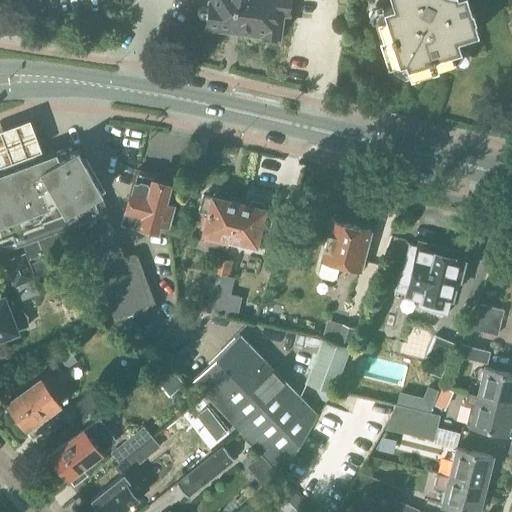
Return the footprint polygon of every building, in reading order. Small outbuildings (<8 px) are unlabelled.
[(207,0),(204,26),(261,33),(260,40),(279,43),(283,11),(289,12),(290,0),(207,0)] [(390,0),(392,5),(382,8),(383,12),(380,19),(376,20),(381,37),(378,38),(386,66),(404,61),(409,78),(437,69),(436,66),(453,60),(452,56),(455,50),(459,49),(456,38),(477,32),(467,0),(390,0)] [(28,116),(0,126),(0,161),(40,147),(28,116)] [(5,167),(6,171),(0,173),(0,237),(12,234),(17,248),(39,240),(45,256),(75,245),(105,328),(112,326),(139,338),(131,314),(155,306),(136,255),(124,260),(100,193),(102,193),(76,148),(73,149),(72,148),(39,160),(37,155),(5,167)] [(124,220),(157,230),(159,221),(168,224),(173,205),(164,203),(169,185),(152,180),(153,175),(138,170),(124,220)] [(199,242),(226,249),(227,244),(237,202),(228,200),(229,196),(226,192),(218,190),(213,192),(212,196),(210,196),(210,197),(202,195),(198,211),(206,213),(199,242)] [(263,209),(237,202),(227,244),(237,246),(238,242),(254,246),(259,227),(268,229),(272,213),(263,211),(263,209)] [(319,260),(321,261),(318,273),(321,277),(331,280),(336,277),(339,265),(358,270),(368,230),(329,220),(319,260)] [(29,262),(44,256),(39,242),(24,247),(29,262)] [(398,274),(393,291),(420,298),(418,306),(429,309),(447,314),(457,278),(459,278),(465,253),(464,253),(463,253),(462,253),(418,242),(417,245),(408,243),(401,274),(398,274)] [(25,255),(5,263),(14,287),(36,279),(35,277),(48,273),(43,261),(29,267),(25,255)] [(220,274),(224,257),(215,255),(212,272),(208,271),(199,311),(210,313),(215,294),(220,274)] [(224,257),(220,274),(229,276),(233,259),(224,257)] [(216,291),(216,292),(211,311),(237,317),(241,297),(216,291)] [(7,304),(5,297),(0,298),(0,337),(18,331),(17,330),(29,326),(29,317),(23,310),(21,310),(17,300),(7,304)] [(502,309),(478,303),(472,329),(496,334),(502,309)] [(336,343),(347,347),(353,327),(343,324),(336,343)] [(239,334),(190,381),(260,454),(280,474),(317,415),(239,334)] [(428,372),(442,378),(455,343),(435,335),(426,356),(434,359),(428,372)] [(317,349),(306,383),(332,392),(332,393),(333,391),(348,347),(347,347),(336,343),(321,338),(321,340),(317,349)] [(485,364),(488,351),(459,344),(456,357),(485,364)] [(77,360),(69,349),(58,356),(66,368),(77,360)] [(166,362),(152,374),(169,395),(183,383),(166,362)] [(465,392),(465,393),(511,405),(511,403),(511,402),(511,373),(482,366),(475,395),(465,392)] [(59,404),(52,393),(59,388),(49,375),(42,380),(41,378),(8,403),(27,428),(29,428),(33,434),(45,426),(40,418),(59,404)] [(413,395),(411,405),(430,410),(438,390),(427,386),(423,397),(413,395)] [(93,391),(71,406),(81,419),(102,403),(93,391)] [(511,405),(465,393),(462,403),(471,408),(468,423),(464,422),(464,423),(504,434),(505,428),(510,419),(507,417),(509,412),(511,405)] [(440,415),(394,404),(389,415),(429,426),(437,428),(440,415)] [(389,415),(383,429),(434,440),(437,428),(429,426),(389,415)] [(91,423),(84,428),(50,454),(67,477),(69,475),(72,479),(78,479),(83,475),(85,468),(83,465),(116,440),(99,417),(91,423)] [(117,465),(152,437),(160,430),(153,420),(144,427),(143,426),(113,450),(121,460),(116,464),(117,465)] [(117,465),(123,472),(92,497),(99,506),(95,509),(97,511),(116,511),(147,488),(131,469),(159,446),(152,437),(117,465)] [(233,457),(223,444),(176,481),(187,494),(233,457)] [(453,447),(446,476),(484,485),(484,483),(487,484),(490,470),(488,470),(491,456),(453,447)] [(359,472),(352,482),(396,500),(401,489),(359,472)] [(477,511),(484,485),(446,476),(435,473),(432,487),(443,489),(439,505),(469,511),(477,511)] [(352,482),(345,494),(389,511),(417,511),(419,509),(396,500),(352,482)] [(271,499),(279,507),(295,491),(288,483),(271,499)]
